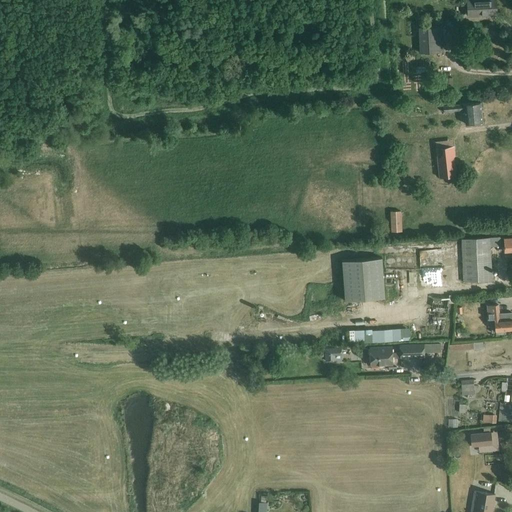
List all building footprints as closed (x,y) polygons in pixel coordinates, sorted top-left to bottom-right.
[(481,13),(496,12),(495,0),(473,0),(466,0),(467,9),(470,9),(470,18),(481,17),(481,13)] [(420,53),(444,52),(443,27),(418,28),(420,53)] [(465,123),(481,122),(479,102),(443,105),(443,112),(464,110),(465,123)] [(441,177),(456,176),(452,140),(437,141),(441,177)] [(401,211),(390,211),(391,232),(402,231),(401,211)] [(504,251),(511,250),(511,240),(511,238),(503,238),(503,236),(496,237),(496,238),(461,240),(463,282),(492,280),(490,246),(504,245),(504,251)] [(432,264),(431,251),(421,252),(423,265),(432,264)] [(383,281),(382,257),(374,258),(368,258),(348,260),(342,260),(343,270),(343,280),(345,300),(351,300),(371,298),(377,298),(385,297),(384,292),(383,281)] [(423,287),(433,286),(431,267),(421,268),(423,287)] [(238,291),(238,322),(259,323),(259,314),(258,314),(258,290),(257,290),(258,273),(251,272),(251,276),(240,276),(240,291),(238,291)] [(492,326),(492,334),(505,332),(505,330),(511,329),(511,322),(511,313),(499,314),(498,304),(487,305),(488,320),(494,319),(495,326),(492,326)] [(419,327),(351,327),(351,340),(419,340),(419,327)] [(309,330),(298,330),(298,340),(309,339),(309,330)] [(317,330),(317,339),(328,340),(328,331),(317,330)] [(392,346),(370,347),(370,365),(392,364),(392,356),(395,356),(395,358),(400,358),(424,357),(424,343),(400,344),(400,352),(392,353),(392,346)] [(333,362),(333,355),(341,355),(341,349),(325,349),(326,362),(333,362)] [(267,354),(267,365),(276,364),(275,353),(267,354)] [(474,379),(461,380),(462,395),(475,394),(474,379)] [(511,416),(511,409),(508,409),(509,403),(503,403),(502,416),(511,416)] [(498,415),(484,415),(484,423),(498,423),(498,415)] [(449,419),(448,427),(456,427),(457,419),(449,419)] [(492,444),(490,432),(490,428),(483,429),(484,433),(470,434),(472,446),(492,444)] [(472,503),(476,503),(474,511),(490,511),(492,503),(493,504),(495,494),(474,491),(472,503)] [(268,511),(269,503),(260,503),(259,511),(268,511)]
